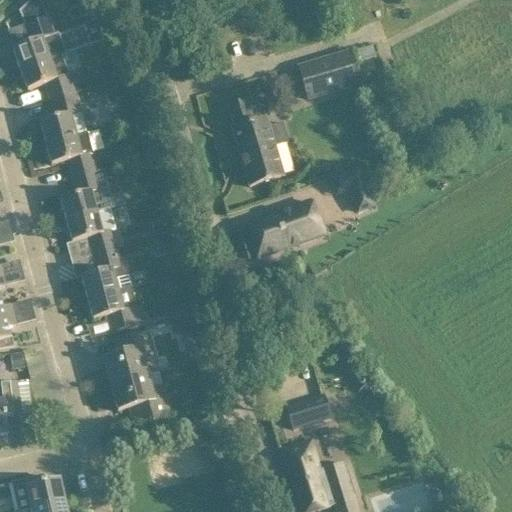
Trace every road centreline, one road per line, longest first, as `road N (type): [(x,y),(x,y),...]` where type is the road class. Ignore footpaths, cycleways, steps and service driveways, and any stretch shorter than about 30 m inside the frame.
road 1 (tertiary): [(280,511),(169,97),(121,0)]
road 2 (residential): [(90,454),(0,120)]
